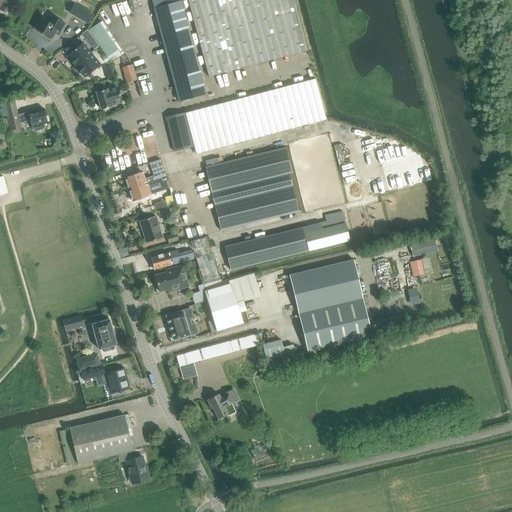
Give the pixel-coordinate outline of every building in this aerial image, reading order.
[(0,0),(0,9),(5,13),(12,0),(0,0)] [(181,2),(154,9),(179,102),(206,94),(187,26),(194,24),(209,77),(308,50),(294,0),(187,0),(189,4),(182,6),(181,2)] [(93,16),(79,8),(75,16),(89,24),(93,16)] [(40,17),(33,28),(52,39),(55,34),(58,36),(65,24),(50,15),(47,22),(40,17)] [(124,54),(102,21),(89,30),(110,63),(112,62),(119,57),(124,54)] [(91,36),(86,40),(90,45),(94,41),(91,36)] [(83,43),(67,57),(68,59),(82,76),(83,76),(84,78),(101,65),(92,54),(83,43)] [(133,65),(125,67),(121,68),(126,84),(137,81),(133,65)] [(185,114),(185,113),(166,118),(175,152),(194,147),(196,154),(326,119),(315,79),(185,114)] [(101,110),(112,107),(112,106),(122,103),(117,87),(107,90),(107,89),(96,93),(101,110)] [(16,107),(7,109),(10,126),(20,123),(30,121),(32,127),(33,130),(36,132),(43,130),(45,127),(44,124),(47,124),(44,109),(18,115),(16,107)] [(220,231),(298,212),(289,174),(292,173),(286,148),(218,164),(206,167),(205,167),(220,231)] [(217,158),(205,161),(206,167),(218,164),(217,158)] [(165,178),(161,163),(160,160),(149,163),(154,177),(145,180),(142,172),(125,178),(126,180),(125,181),(126,184),(127,185),(129,190),(157,180),(159,184),(167,181),(166,178),(165,178)] [(174,204),(167,181),(159,184),(157,180),(129,190),(131,194),(130,196),(131,199),(132,199),(133,201),(157,193),(155,187),(162,184),(166,200),(154,204),(156,210),(174,204)] [(349,241),(342,212),(325,216),(326,222),(225,247),(230,270),(349,241)] [(146,243),(163,238),(155,216),(139,221),(146,243)] [(176,233),(166,236),(169,244),(179,241),(176,233)] [(412,255),(437,249),(434,235),(409,241),(412,255)] [(206,237),(190,242),(204,286),(220,281),(206,237)] [(169,258),(175,257),(173,252),(151,257),(154,270),(171,265),(169,258)] [(290,275),(300,314),(363,300),(353,260),(290,275)] [(421,260),(410,263),(413,278),(424,275),(421,260)] [(196,261),(189,263),(191,271),(198,269),(196,261)] [(183,265),(165,270),(166,273),(155,275),(159,291),(170,288),(171,291),(189,286),(183,265)] [(254,273),(229,281),(230,283),(235,300),(259,293),(254,273)] [(220,281),(204,286),(206,290),(230,283),(229,281),(228,279),(221,281),(221,280),(220,281)] [(235,300),(230,283),(206,290),(218,331),(242,324),(235,300)] [(438,283),(422,287),(424,298),(440,294),(438,283)] [(415,290),(409,292),(411,304),(417,302),(415,290)] [(372,337),(363,300),(300,314),(309,352),(372,337)] [(195,324),(192,325),(190,319),(193,318),(190,310),(191,310),(190,309),(189,309),(182,311),(181,311),(181,312),(167,316),(166,316),(166,317),(173,339),(173,341),(174,340),(189,336),(190,336),(190,335),(196,333),(197,334),(198,333),(195,324)] [(393,317),(381,320),(384,334),(397,331),(393,317)] [(99,350),(116,345),(109,320),(92,324),(94,332),(92,333),(95,342),(96,342),(99,350)] [(256,334),(177,356),(184,379),(194,376),(191,363),(259,345),(256,334)] [(267,364),(286,360),(283,348),(281,340),(262,344),(267,364)] [(293,345),(283,348),(286,360),(296,357),(293,345)] [(77,359),(80,369),(99,364),(97,354),(77,359)] [(103,365),(80,371),(83,381),(106,375),(103,365)] [(110,394),(130,388),(124,369),(111,372),(112,373),(107,374),(107,376),(105,377),(110,394)] [(227,416),(235,412),(231,403),(232,403),(228,394),(220,398),(218,395),(207,400),(211,409),(213,408),(217,418),(226,414),(227,416)] [(69,429),(59,432),(67,466),(77,463),(78,464),(117,455),(119,463),(126,461),(131,485),(148,481),(150,480),(147,470),(146,471),(143,457),(132,460),(130,452),(133,451),(124,416),(69,429)]
